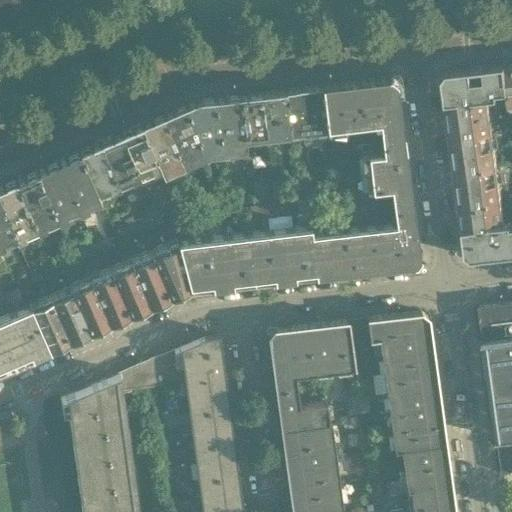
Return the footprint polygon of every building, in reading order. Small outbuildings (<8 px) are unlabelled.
[(0,0),(0,36),(52,28),(48,0),(0,0)] [(442,33),(440,19),(431,20),(432,35),(442,33)] [(504,62),(447,69),(442,75),(445,98),(488,94),(497,92),(497,88),(496,83),(507,82),(505,64),(504,62)] [(413,219),(400,119),(395,81),(388,75),(321,83),(326,128),(378,122),(382,151),(371,152),(361,153),(365,188),(373,187),(374,195),(390,193),(394,221),(413,219)] [(321,83),(285,88),(289,132),(297,131),(299,138),(303,138),(304,142),(327,140),(326,128),(321,83)] [(285,88),(263,90),(267,135),(289,132),(285,88)] [(263,90),(240,93),(245,138),(267,135),(263,90)] [(240,93),(215,96),(221,151),(246,148),(245,138),(240,93)] [(488,94),(445,98),(450,133),(492,128),(488,94)] [(215,96),(195,98),(184,103),(202,155),(210,152),(221,151),(215,96)] [(184,103),(160,113),(181,164),(202,155),(184,103)] [(160,113),(139,122),(159,168),(161,173),(181,164),(160,113)] [(139,122),(118,131),(137,177),(159,168),(139,122)] [(492,128),(450,133),(454,167),(497,162),(492,128)] [(137,177),(118,131),(98,140),(117,185),(137,177)] [(98,140),(78,149),(97,194),(117,185),(98,140)] [(371,152),(370,142),(360,143),(361,153),(371,152)] [(78,149),(56,158),(77,209),(99,200),(97,194),(78,149)] [(301,157),(292,158),(294,178),(303,178),(301,157)] [(56,158),(35,167),(56,218),(77,209),(56,158)] [(497,162),(454,167),(459,203),(501,197),(497,162)] [(35,167),(14,176),(36,227),(56,218),(35,167)] [(14,176),(0,182),(0,200),(15,236),(36,227),(14,176)] [(268,186),(253,188),(254,199),(269,198),(268,186)] [(271,189),(272,198),(294,196),(293,186),(271,189)] [(372,188),(353,191),(354,199),(374,196),(372,188)] [(212,192),(201,194),(202,206),(214,205),(212,192)] [(501,197),(459,203),(462,225),(504,220),(501,197)] [(312,198),(282,202),(284,214),(313,211),(312,198)] [(0,200),(0,242),(15,236),(0,200)] [(384,222),(381,200),(371,201),(373,223),(384,222)] [(273,203),(249,206),(251,218),(275,215),(273,203)] [(241,207),(210,211),(212,223),(242,219),(241,207)] [(197,212),(185,214),(186,226),(198,224),(197,212)] [(123,218),(128,230),(136,227),(131,215),(123,218)] [(140,216),(134,219),(137,226),(143,224),(140,216)] [(413,219),(394,221),(377,223),(383,266),(413,262),(418,256),(413,219)] [(511,220),(511,219),(504,220),(462,225),(465,251),(472,256),(511,250),(511,220)] [(383,266),(377,223),(311,231),(316,274),(383,266)] [(316,274),(311,231),(309,231),(309,224),(227,233),(233,283),(316,274)] [(95,246),(117,236),(113,227),(101,233),(98,227),(89,232),(95,246)] [(95,246),(89,233),(75,239),(81,253),(95,246)] [(227,233),(187,238),(177,239),(189,288),(233,283),(227,233)] [(176,237),(148,249),(168,297),(189,288),(177,239),(176,237)] [(168,297),(148,249),(127,258),(148,306),(168,297)] [(148,306),(127,258),(107,267),(127,315),(148,306)] [(57,263),(48,267),(51,274),(60,269),(57,263)] [(127,315),(107,267),(88,275),(107,324),(127,315)] [(0,287),(10,284),(4,270),(0,272),(0,287)] [(38,271),(29,275),(32,282),(41,278),(38,271)] [(107,324),(88,275),(68,283),(69,285),(88,332),(107,324)] [(69,285),(47,294),(67,341),(88,332),(69,285)] [(67,341),(47,294),(29,302),(29,300),(27,301),(28,303),(48,349),(67,341)] [(511,298),(478,303),(496,437),(501,472),(511,470),(511,298)] [(28,303),(0,315),(0,370),(48,349),(28,303)] [(420,309),(366,316),(369,336),(377,334),(382,371),(433,365),(426,314),(420,309)] [(365,317),(358,318),(361,338),(367,337),(365,317)] [(346,318),(287,325),(294,373),(352,366),(346,318)] [(350,339),(357,339),(354,319),(348,319),(350,339)] [(287,325),(272,327),(267,333),(279,426),(327,419),(325,399),(298,403),(294,373),(287,325)] [(203,334),(159,353),(123,368),(125,388),(183,380),(224,375),(218,332),(203,334)] [(433,365),(382,371),(388,410),(438,403),(433,365)] [(137,511),(121,388),(125,388),(123,368),(59,395),(61,413),(67,412),(81,511),(137,511)] [(343,374),(345,391),(355,390),(354,372),(343,374)] [(224,375),(183,380),(185,395),(226,390),(224,375)] [(226,390),(185,395),(188,412),(228,406),(226,390)] [(367,393),(356,395),(346,396),(348,414),(358,413),(358,410),(369,408),(367,393)] [(438,403),(388,410),(390,428),(441,421),(438,403)] [(228,406),(188,412),(190,428),(231,423),(228,406)] [(327,419),(279,426),(288,487),(338,480),(329,419),(327,419)] [(441,421),(390,428),(393,448),(400,447),(405,487),(409,486),(449,481),(441,421)] [(231,423),(190,428),(192,445),(233,439),(231,423)] [(233,439),(192,445),(194,462),(235,456),(233,439)] [(235,456),(194,462),(197,478),(237,473),(235,456)] [(372,502),(382,501),(377,465),(367,467),(372,502)] [(237,473),(197,478),(199,495),(240,489),(237,473)] [(342,511),(338,480),(288,487),(291,511),(342,511)] [(453,511),(449,481),(409,486),(412,511),(453,511)] [(240,489),(199,495),(201,511),(242,506),(240,489)]
